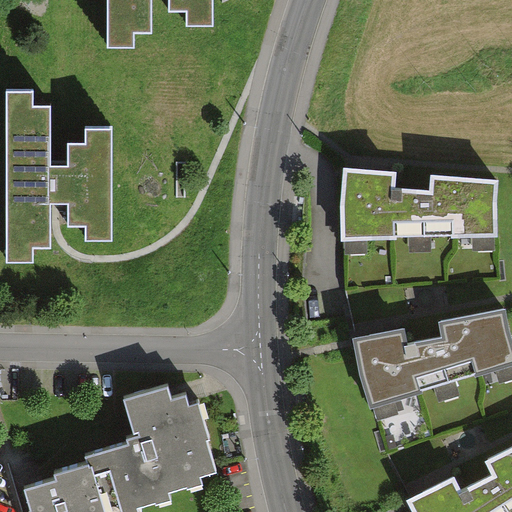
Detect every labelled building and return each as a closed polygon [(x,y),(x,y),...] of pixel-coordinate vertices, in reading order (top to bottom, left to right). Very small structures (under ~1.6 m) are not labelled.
[(106,0),(106,49),(134,49),(134,35),(152,35),(151,0),(167,0),(168,14),(186,14),(186,29),(213,29),(212,0),(106,0)] [(6,90),(5,262),(33,262),(33,248),(51,249),(51,204),(67,204),(67,227),(84,227),(84,241),(112,241),(112,127),(84,127),(84,142),(67,142),(67,165),(50,165),(51,105),(33,105),(33,90),(6,90)] [(499,233),(498,173),(432,169),(433,185),(393,182),(395,166),(345,162),(341,233),(499,233)] [(511,362),(511,324),(506,304),(443,319),(444,335),(410,340),(407,324),(358,335),(370,402),(511,362)] [(81,452),(84,460),(98,511),(142,511),(141,506),(173,497),(171,489),(203,480),(200,470),(219,465),(198,395),(186,399),(184,389),(168,394),(164,380),(121,393),(134,437),(81,452)] [(511,511),(511,444),(489,456),(496,473),(463,489),(456,473),(408,497),(416,511),(511,511)] [(18,485),(26,511),(98,511),(84,460),(49,470),(51,476),(18,485)]
